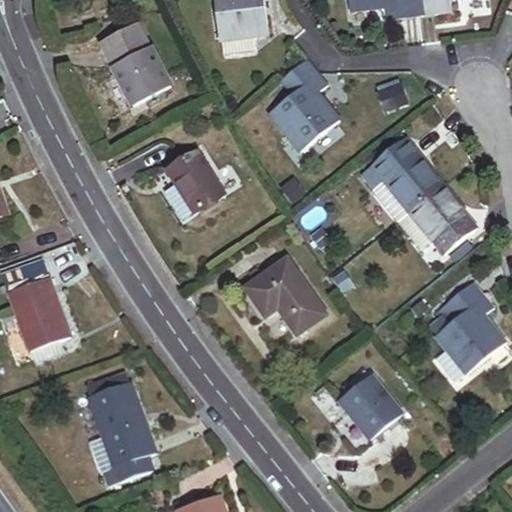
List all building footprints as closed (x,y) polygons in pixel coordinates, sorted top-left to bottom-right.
[(266,0),(214,0),(221,60),(254,56),(252,38),(269,36),(265,0),(266,0)] [(348,0),(350,13),(385,9),(387,21),(419,17),(416,0),(348,0)] [(450,0),(416,0),(419,17),(451,14),(449,0),(450,0)] [(139,29),(103,47),(133,108),(170,89),(139,29)] [(308,60),(280,83),(292,99),(271,116),(300,153),(339,123),(318,96),(329,87),(308,60)] [(403,86),(378,91),(382,109),(407,105),(403,86)] [(409,216),(444,189),(407,140),(360,176),(373,193),(385,184),(409,216)] [(198,155),(168,173),(178,188),(165,196),(182,225),(225,198),(198,155)] [(466,216),(444,189),(409,216),(398,225),(420,253),(434,242),(443,253),(471,231),(462,219),(466,216)] [(322,232),(312,239),(321,252),(331,245),(322,232)] [(287,262),(245,291),(266,321),(279,312),(297,339),(326,319),(324,316),(316,304),(287,262)] [(4,280),(32,354),(72,340),(49,280),(38,285),(32,269),(4,280)] [(344,275),(334,283),(342,295),(353,287),(344,275)] [(494,310),(473,284),(447,305),(459,319),(449,327),(442,318),(429,329),(448,353),(466,376),(467,376),(506,346),(484,318),(494,310)] [(324,298),(316,304),(324,316),(333,310),(324,298)] [(423,304),(412,312),(418,320),(429,311),(423,304)] [(466,376),(448,353),(436,362),(455,386),(467,376),(466,376)] [(87,394),(89,400),(132,385),(128,375),(90,388),(87,394)] [(403,416),(373,379),(340,406),(370,443),(403,416)] [(132,385),(89,400),(113,470),(147,458),(155,455),(132,385)] [(147,458),(113,470),(102,473),(108,490),(153,475),(147,458)] [(224,511),(220,499),(182,511),(224,511)]
